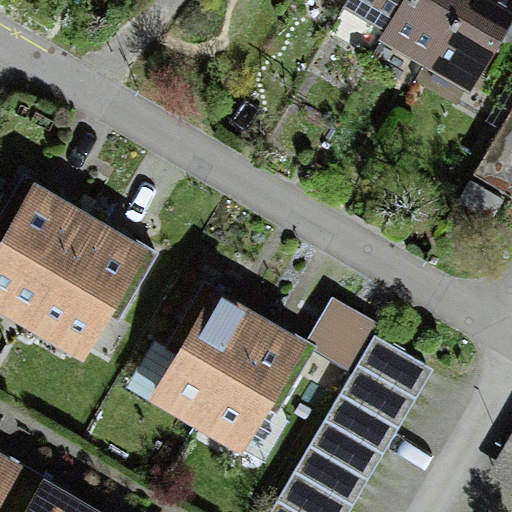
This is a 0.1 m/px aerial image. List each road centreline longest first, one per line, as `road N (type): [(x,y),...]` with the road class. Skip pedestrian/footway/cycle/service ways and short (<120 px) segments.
road 1 (residential): [(511,328),(0,40)]
road 2 (residential): [(511,371),(431,511)]
